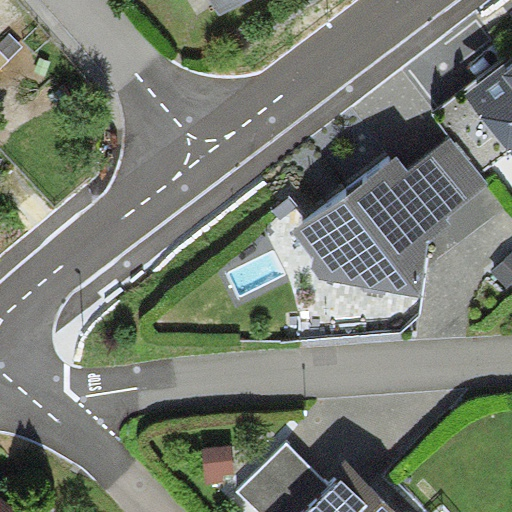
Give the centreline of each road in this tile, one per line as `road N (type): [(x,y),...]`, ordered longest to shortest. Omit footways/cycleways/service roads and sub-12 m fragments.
road 1 (residential): [(41,409),(139,390),(511,364)]
road 2 (tertiary): [(412,0),(196,160)]
road 3 (tertiary): [(196,160),(0,333)]
road 4 (residential): [(63,0),(196,160)]
road 5 (residential): [(41,409),(147,511)]
